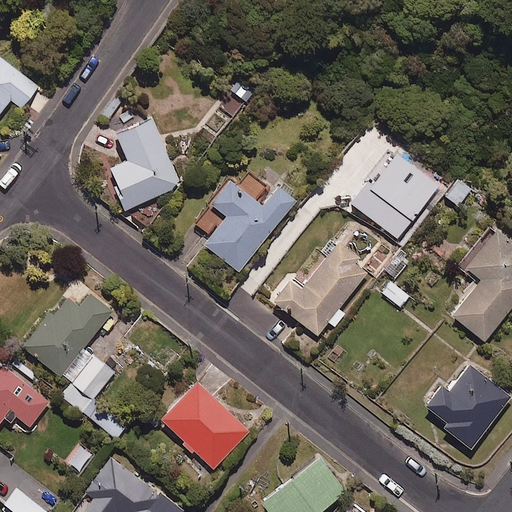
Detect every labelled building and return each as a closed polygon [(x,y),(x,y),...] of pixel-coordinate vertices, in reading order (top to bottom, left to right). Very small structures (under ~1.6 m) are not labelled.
[(40,88),(0,54),(0,115),(13,100),(23,108),(40,88)] [(180,186),(151,119),(113,136),(125,162),(105,171),(123,211),(180,186)] [(436,186),(387,150),(347,205),(396,240),(436,186)] [(471,189),(456,178),(443,197),(458,208),(471,189)] [(260,207),(227,180),(207,204),(224,219),(202,246),(237,274),(294,202),(276,188),(260,207)] [(511,251),(490,234),(462,269),(478,282),(451,317),(483,343),(511,305),(511,251)] [(369,269),(336,244),(300,290),(287,280),(270,302),(316,337),(327,322),(333,327),(343,314),(337,310),(369,269)] [(410,258),(397,249),(382,270),(394,279),(410,258)] [(408,296),(390,282),(381,293),(400,308),(408,296)] [(114,312),(80,285),(54,318),(50,315),(25,347),(72,384),(63,396),(84,412),(116,372),(86,348),(114,312)] [(51,402),(0,360),(0,426),(12,412),(31,427),(51,402)] [(509,398),(466,366),(445,393),(437,386),(421,407),(444,425),(440,430),(469,451),(509,398)] [(251,432),(200,383),(164,420),(215,469),(251,432)] [(184,511),(186,510),(112,457),(72,511),(184,511)] [(319,511),(344,493),(318,459),(259,506),(263,511),(319,511)] [(49,511),(11,484),(0,498),(0,500),(15,511),(49,511)]
